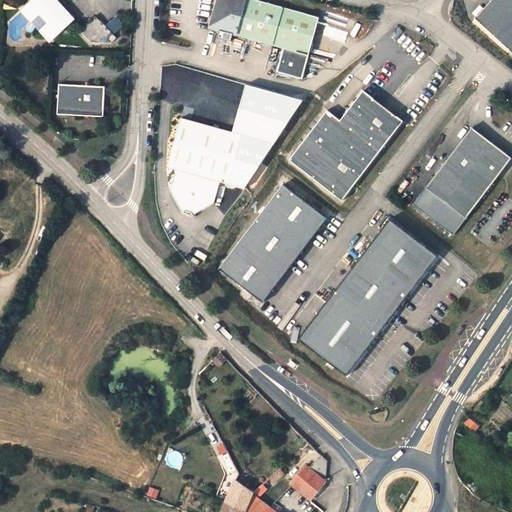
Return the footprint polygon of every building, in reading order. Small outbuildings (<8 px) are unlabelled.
[(48,1),(49,0),(23,0),(13,9),(15,10),(22,19),(23,20),(30,14),(35,14),(41,20),(42,24),(33,31),(42,41),(64,21),(84,43),(103,44),(104,44),(108,38),(89,17),(77,26),(61,9),(57,12),(48,1)] [(61,9),(52,0),(49,0),(48,1),(57,12),(61,9)] [(213,0),(214,0),(210,20),(206,22),(214,33),(217,32),(220,32),(283,47),(277,71),(303,78),(308,53),(317,17),(246,0),(213,0)] [(511,0),(488,0),(473,18),(511,49),(511,0)] [(23,20),(33,31),(42,24),(41,20),(35,14),(30,14),(23,20)] [(240,135),(226,184),(243,189),(303,102),(246,85),(233,133),(240,135)] [(96,92),(52,90),(50,121),(94,123),(96,92)] [(338,200),(401,122),(362,91),(338,120),(325,110),(286,159),(338,200)] [(165,168),(173,171),(168,192),(180,213),(191,215),(211,204),(217,183),(226,184),(240,135),(233,133),(178,119),(165,168)] [(425,183),(466,212),(508,156),(468,126),(425,183)] [(280,182),(216,267),(261,301),(324,216),(280,182)] [(466,212),(425,183),(410,203),(450,233),(466,212)] [(387,217),(296,339),(345,375),(435,254),(387,217)] [(464,327),(460,325),(455,334),(459,336),(464,327)] [(229,363),(222,355),(207,365),(214,374),(229,363)] [(296,365),(289,360),(286,364),(293,370),(296,365)] [(219,455),(227,452),(223,444),(215,447),(219,455)] [(308,469),(306,467),(296,486),(312,502),(329,480),(327,459),(322,455),(308,469)] [(278,477),(288,469),(285,463),(279,467),(273,470),(278,477)] [(223,497),(242,508),(250,485),(233,475),(223,497)] [(265,476),(250,485),(257,490),(269,482),(265,476)] [(257,490),(250,485),(242,508),(249,511),(271,511),(275,507),(257,490)] [(156,499),(159,490),(149,486),(145,495),(156,499)] [(249,511),(242,508),(223,497),(215,511),(249,511)] [(322,511),(312,502),(302,511),(322,511)]
